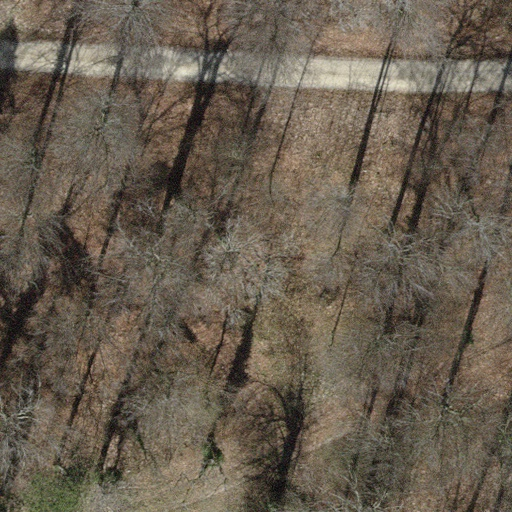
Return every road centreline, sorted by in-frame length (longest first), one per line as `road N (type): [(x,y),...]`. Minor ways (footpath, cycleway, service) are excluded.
road 1 (track): [(0,51),(511,76)]
road 2 (track): [(0,228),(150,272),(291,393),(346,511)]
